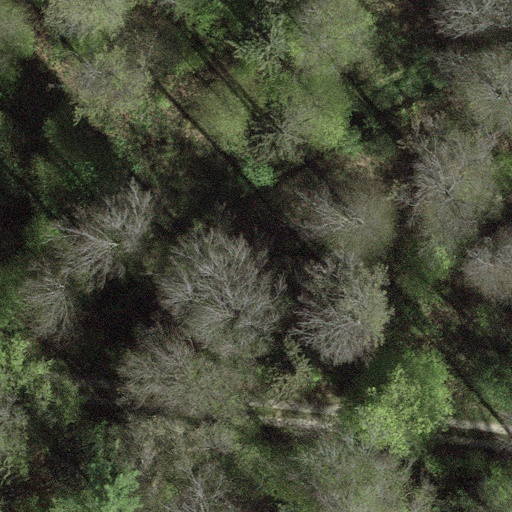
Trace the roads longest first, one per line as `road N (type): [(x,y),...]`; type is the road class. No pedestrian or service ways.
road 1 (track): [(511,45),(309,135),(53,325),(17,380)]
road 2 (track): [(511,434),(0,379)]
